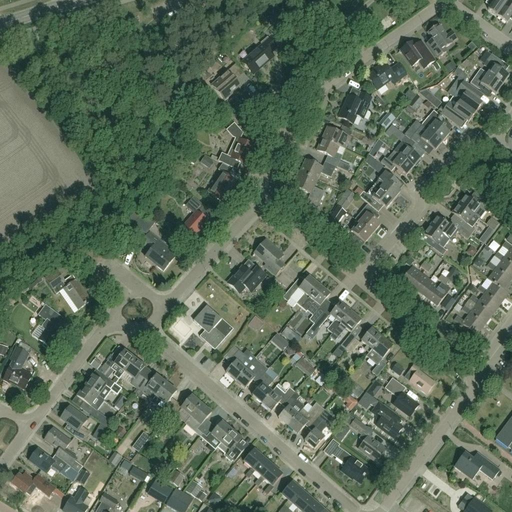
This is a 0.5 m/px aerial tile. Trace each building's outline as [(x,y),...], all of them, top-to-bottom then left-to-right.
[(497,17),(507,3),(509,0),(494,0),(495,0),(488,11),(497,17)] [(511,22),(511,0),(509,0),(507,3),(497,17),(506,24),(509,20),(511,22)] [(427,34),(432,41),(427,45),(430,50),(437,60),(447,53),(445,49),(451,44),(451,43),(456,40),(451,33),(446,37),(439,26),(427,34)] [(270,54),(276,49),(267,39),(261,45),(262,46),(242,63),(253,76),(273,58),(270,54)] [(412,68),(418,63),(423,71),(435,62),(422,45),(417,49),(412,43),(400,52),(412,68)] [(501,62),(491,55),(483,67),(490,71),(487,76),(502,87),(509,77),(497,69),(501,62)] [(394,85),(406,76),(398,65),(390,72),(384,64),(376,70),(377,71),(367,79),(377,93),(391,82),(394,85)] [(211,86),(224,102),(241,88),(236,81),(243,75),(235,65),(211,86)] [(210,69),(199,80),(203,84),(213,73),(210,69)] [(496,96),(502,87),(487,76),(480,71),(470,85),(480,92),(483,87),(496,96)] [(453,98),(475,114),(482,105),(477,102),(482,96),(464,83),(453,98)] [(411,102),(416,96),(409,90),(404,96),(411,102)] [(369,107),(367,106),(371,99),(359,94),(356,101),(348,97),(338,119),(352,126),(356,118),(362,121),(369,107)] [(423,102),(416,97),(408,106),(414,112),(423,102)] [(461,130),(467,122),(468,124),(475,114),(453,98),(446,107),(442,114),(461,130)] [(162,102),(165,108),(171,105),(168,100),(162,102)] [(422,126),(442,143),(449,135),(440,127),(445,122),(434,113),(429,118),(422,126)] [(245,167),(253,147),(239,141),(242,134),(234,125),(226,132),(232,138),(235,139),(227,158),(222,156),(218,163),(236,171),(240,164),(245,167)] [(442,143),(422,126),(411,140),(422,149),(426,144),(435,152),(442,143)] [(390,137),(396,130),(393,127),(387,134),(390,137)] [(344,136),(327,128),(322,140),(338,147),(344,150),(348,142),(351,144),(353,139),(361,143),(364,137),(352,132),(350,138),(344,135),(344,136)] [(399,157),(413,168),(415,167),(416,168),(421,162),(419,161),(420,160),(410,151),(415,145),(405,137),(401,142),(403,143),(395,152),(400,156),(399,157)] [(338,147),(322,140),(316,152),(333,160),(338,147)] [(374,159),(378,152),(373,149),(369,155),(374,159)] [(425,153),(422,157),(429,163),(432,160),(425,153)] [(375,161),(370,157),(365,163),(370,167),(375,161)] [(406,177),(413,168),(399,157),(392,165),(384,159),(380,164),(391,173),(395,168),(406,177)] [(300,174),(316,182),(320,175),(330,179),(335,168),(325,164),(322,169),(306,161),(300,174)] [(348,174),(351,168),(339,162),(336,168),(348,174)] [(226,191),(227,192),(234,182),(228,178),(231,172),(222,165),(218,172),(221,174),(207,194),(220,202),(225,195),(224,194),(226,191)] [(374,186),(379,190),(393,202),(400,193),(397,190),(401,186),(383,170),(377,177),(378,181),(374,186)] [(316,182),(300,174),(293,188),(310,195),(305,205),(315,213),(324,194),(313,189),(316,182)] [(187,185),(186,186),(183,190),(188,194),(192,189),(187,185)] [(386,210),(393,202),(379,190),(374,186),(366,195),(364,193),(360,198),(370,207),(375,201),(386,210)] [(333,197),(340,201),(344,196),(338,191),(333,197)] [(479,220),(485,212),(488,214),(492,209),(482,202),(478,206),(466,197),(459,205),(479,220)] [(185,207),(188,210),(193,215),(181,229),(193,239),(207,222),(198,214),(204,208),(193,198),(185,207)] [(337,206),(345,212),(350,206),(342,200),(337,206)] [(461,229),(471,236),(475,231),(472,229),(479,220),(459,205),(452,214),(465,224),(461,229)] [(359,224),(373,235),(380,226),(375,222),(379,218),(367,207),(355,221),(359,224)] [(148,233),(155,223),(143,214),(134,225),(140,230),(142,228),(148,233)] [(341,219),(332,214),(324,226),(333,232),(341,219)] [(430,226),(450,241),(456,233),(452,230),(452,229),(437,218),(430,226)] [(365,245),(373,235),(359,224),(351,233),(348,230),(344,235),(353,243),(357,238),(365,245)] [(443,250),(450,241),(430,226),(424,235),(437,245),(433,250),(443,257),(447,252),(443,250)] [(341,236),(345,231),(339,227),(336,231),(341,236)] [(471,236),(461,229),(458,233),(468,241),(471,236)] [(163,273),(175,259),(157,244),(159,242),(149,234),(142,244),(151,251),(145,259),(146,259),(147,257),(158,266),(156,268),(163,273)] [(273,251),(274,250),(266,242),(254,255),(266,266),(265,268),(275,277),(284,268),(279,263),(283,258),(278,253),(277,254),(273,251)] [(509,253),(504,259),(511,264),(511,248),(505,244),(502,248),(509,253)] [(501,263),(497,269),(511,281),(511,280),(511,264),(504,259),(498,254),(495,258),(501,263)] [(411,259),(406,265),(410,268),(415,262),(411,259)] [(503,292),(511,281),(497,269),(490,264),(487,268),(494,273),(488,281),(493,285),(503,292)] [(250,294),(254,290),(265,277),(257,270),(251,276),(242,268),(228,285),(239,295),(244,289),(250,294)] [(411,290),(421,276),(412,269),(402,283),(411,290)] [(457,281),(460,273),(453,270),(450,279),(457,281)] [(82,292),(83,291),(76,282),(66,289),(63,284),(65,283),(58,273),(46,281),(56,296),(63,291),(78,312),(91,303),(85,295),(84,296),(82,292)] [(411,290),(419,296),(430,282),(421,276),(411,290)] [(304,295),(303,296),(295,305),(301,310),(319,287),(309,279),(299,291),(304,295)] [(442,284),(438,288),(428,303),(437,309),(451,291),(445,287),(449,282),(446,279),(442,284)] [(419,296),(428,303),(438,288),(430,282),(419,296)] [(508,295),(503,292),(493,285),(487,292),(480,287),(477,291),(484,296),(499,308),(508,295)] [(319,287),(301,310),(306,314),(314,304),(319,308),(330,296),(319,287)] [(288,303),(297,292),(292,288),(283,299),(288,303)] [(470,301),(477,306),(492,318),(499,308),(484,296),(480,302),(473,297),(470,301)] [(448,297),(441,307),(447,312),(455,302),(448,297)] [(332,336),(351,313),(340,304),(330,317),(335,321),(327,331),(332,335),(332,336)] [(462,311),(469,317),(484,328),(492,318),(477,306),(472,312),(465,307),(462,311)] [(59,338),(63,333),(58,328),(64,320),(45,307),(38,317),(46,322),(42,328),(45,331),(38,341),(44,346),(43,347),(48,351),(49,349),(50,350),(57,342),(56,341),(59,338)] [(200,338),(205,343),(215,351),(233,331),(207,307),(193,322),(205,332),(200,338)] [(314,325),(324,314),(319,309),(309,321),(314,325)] [(332,336),(332,335),(329,338),(335,343),(346,330),(351,334),(361,322),(351,313),(332,336)] [(324,314),(314,325),(319,329),(329,318),(324,314)] [(477,337),(484,328),(469,317),(464,322),(458,317),(454,322),(463,328),(464,326),(477,337)] [(255,318),(248,327),(255,333),(258,333),(264,325),(255,318)] [(371,353),(382,340),(371,331),(362,343),(367,347),(365,349),(370,353),(371,353)] [(346,351),(355,340),(350,336),(341,347),(346,351)] [(298,337),(292,344),(296,347),(301,339),(298,337)] [(289,346),(281,339),(276,346),(283,352),(289,346)] [(355,340),(346,351),(351,356),(361,344),(355,340)] [(371,353),(370,353),(366,358),(377,367),(372,373),(377,378),(386,366),(381,362),(383,360),(392,348),(382,340),(371,353)] [(24,391),(31,377),(19,371),(21,367),(22,368),(28,356),(16,349),(10,361),(14,364),(12,368),(10,367),(2,381),(9,385),(10,384),(24,391)] [(121,378),(135,360),(125,352),(120,359),(114,354),(105,366),(116,374),(114,377),(119,381),(121,378)] [(226,374),(236,382),(246,371),(241,367),(252,355),(247,352),(244,356),(239,352),(231,362),(234,365),(226,374)] [(302,357),(297,353),(291,360),(296,364),(302,357)] [(137,390),(146,379),(151,372),(145,368),(144,367),(145,365),(140,362),(139,363),(135,360),(121,378),(131,385),(137,390)] [(246,371),(236,382),(245,391),(253,381),(257,385),(265,375),(269,371),(260,363),(257,367),(252,364),(246,371)] [(427,396),(435,384),(418,372),(419,371),(414,367),(410,373),(415,376),(410,383),(427,396)] [(167,384),(156,376),(151,372),(146,379),(137,390),(143,394),(142,395),(149,400),(147,402),(151,405),(152,404),(167,384)] [(253,397),(262,405),(272,394),(272,393),(268,390),(274,383),(265,375),(257,385),(261,388),(253,397)] [(122,390),(113,383),(103,376),(99,382),(92,377),(84,388),(104,402),(111,392),(117,397),(122,390)] [(409,418),(418,407),(402,395),(401,395),(398,392),(401,387),(392,380),(385,389),(394,397),(395,396),(399,399),(393,406),(409,418)] [(169,415),(177,404),(171,399),(177,392),(167,384),(152,404),(156,407),(161,402),(166,406),(163,410),(169,415)] [(272,394),(262,405),(272,413),(279,405),(283,408),(294,394),(289,390),(286,393),(278,386),(272,393),(272,394)] [(104,402),(84,388),(77,398),(84,403),(79,409),(96,422),(100,416),(96,412),(104,402)] [(344,393),(339,399),(347,406),(345,408),(351,413),(358,405),(344,393)] [(294,394),(283,408),(286,411),(279,420),(288,428),(298,417),(298,416),(304,409),(296,402),(299,399),(294,394)] [(380,404),(367,395),(358,406),(366,411),(370,405),(376,410),(380,404)] [(187,424),(202,406),(192,397),(183,408),(177,404),(169,415),(164,421),(169,425),(174,419),(176,416),(187,424)] [(394,440),(402,429),(396,424),(400,419),(380,404),(373,413),(383,420),(377,428),(394,440)] [(298,416),(298,417),(288,428),(298,436),(305,427),(309,430),(318,421),(325,412),(317,405),(312,410),(307,406),(304,409),(298,416)] [(202,406),(187,424),(185,425),(200,438),(202,436),(211,425),(206,421),(212,415),(202,406)] [(82,444),(90,434),(82,429),(87,422),(69,408),(60,420),(77,432),(74,437),(82,444)] [(325,412),(318,421),(309,430),(313,434),(305,443),(314,451),(325,440),(320,435),(334,420),(325,412)] [(511,419),(496,441),(508,449),(511,451),(511,452),(511,419)] [(361,437),(363,434),(366,430),(355,421),(350,428),(361,437)] [(211,425),(202,436),(209,442),(210,445),(216,451),(218,449),(232,432),(222,424),(217,430),(211,425)] [(119,428),(114,434),(122,440),(126,434),(119,428)] [(69,467),(78,474),(82,469),(72,462),(75,458),(65,451),(71,444),(53,430),(44,441),(59,452),(55,457),(69,467)] [(232,432),(218,449),(225,455),(223,457),(231,464),(232,462),(234,463),(248,448),(241,442),(242,441),(232,432)] [(144,434),(135,445),(141,449),(150,438),(144,434)] [(376,464),(386,451),(369,439),(368,438),(363,434),(361,437),(359,439),(364,443),(359,451),(376,464)] [(340,447),(333,442),(324,454),(330,459),(340,447)] [(60,475),(66,466),(57,459),(54,463),(37,451),(29,462),(46,475),(51,468),(60,475)] [(360,486),(370,473),(352,460),(352,459),(342,451),(337,457),(348,465),(341,473),(349,479),(350,478),(360,486)] [(255,473),(253,472),(264,460),(254,452),(244,464),(251,470),(246,477),(249,480),(255,473)] [(499,471),(492,466),(479,456),(475,462),(465,455),(455,469),(472,482),(479,472),(492,481),(499,471)] [(264,482),(263,480),(273,468),(264,460),(253,472),(255,473),(261,478),(255,485),(258,488),(264,482)] [(60,475),(73,484),(79,475),(67,466),(60,475)] [(283,476),(273,468),(263,480),(264,482),(270,487),(264,493),(268,496),(274,490),(272,489),(283,476)] [(76,482),(83,486),(89,476),(83,472),(76,482)] [(175,472),(169,482),(178,488),(184,479),(175,472)] [(13,483),(11,485),(25,495),(26,494),(30,497),(35,489),(49,499),(56,490),(37,476),(34,481),(25,474),(22,478),(18,476),(15,480),(14,479),(11,483),(13,483)] [(149,494),(164,503),(171,491),(156,482),(149,494)] [(193,483),(186,493),(195,500),(202,489),(193,483)] [(282,496),(293,506),(303,494),(293,485),(282,496)] [(82,505),(88,495),(81,490),(75,500),(71,498),(63,511),(85,511),(88,508),(82,505)] [(166,508),(173,511),(186,511),(193,501),(175,491),(166,508)] [(300,511),(305,511),(314,503),(303,494),(293,506),(300,511)] [(115,510),(119,503),(104,495),(100,501),(102,503),(96,511),(108,511),(111,508),(115,510)] [(467,495),(457,508),(462,511),(490,511),(474,500),(467,495)] [(323,511),(314,503),(305,511),(323,511)]
